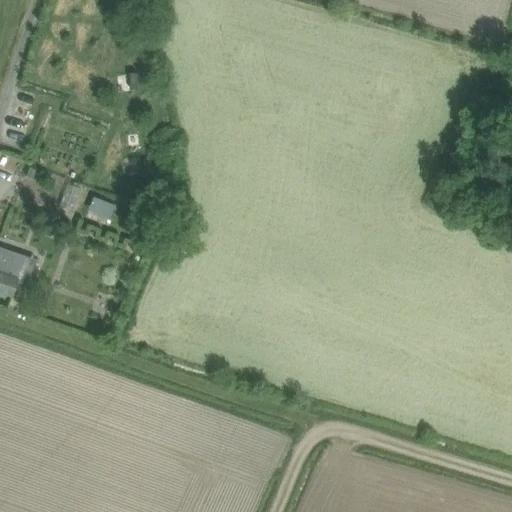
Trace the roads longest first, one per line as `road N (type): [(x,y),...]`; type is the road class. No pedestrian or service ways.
road 1 (track): [(316,427),(0,313)]
road 2 (track): [(316,427),(511,481)]
road 3 (unclassified): [(43,0),(0,130)]
